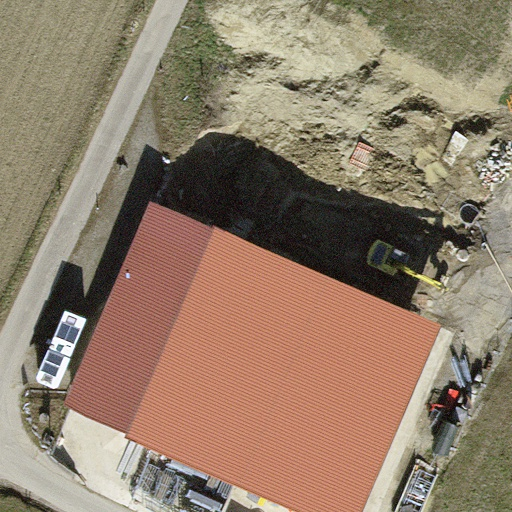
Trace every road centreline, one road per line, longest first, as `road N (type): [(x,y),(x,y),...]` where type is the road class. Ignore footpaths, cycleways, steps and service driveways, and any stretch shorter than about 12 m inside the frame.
road 1 (track): [(178,0),(0,387)]
road 2 (track): [(0,451),(107,511)]
